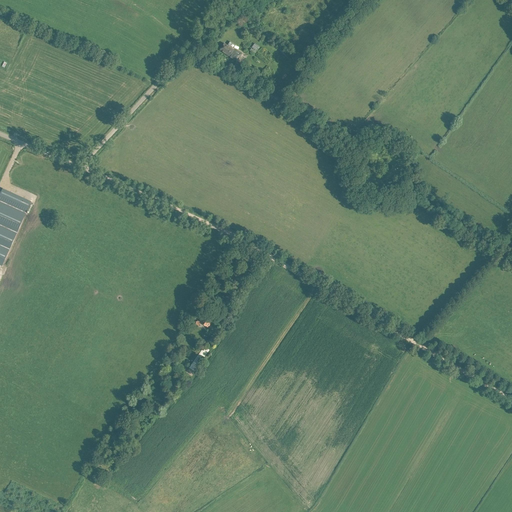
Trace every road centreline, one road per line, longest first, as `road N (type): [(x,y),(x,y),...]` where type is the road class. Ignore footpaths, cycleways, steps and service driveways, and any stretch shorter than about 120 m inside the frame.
road 1 (track): [(511,398),(234,234),(80,167)]
road 2 (unclassified): [(80,167),(234,0)]
